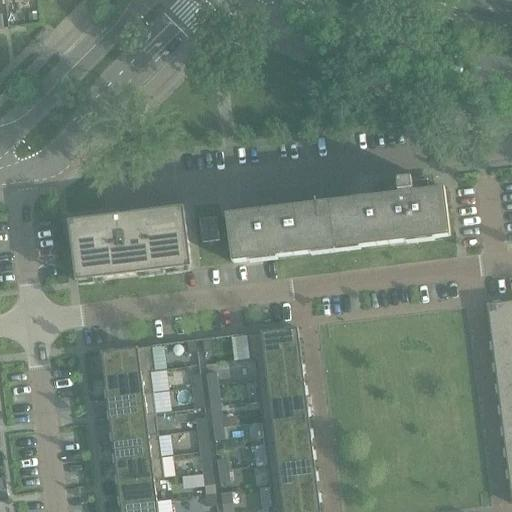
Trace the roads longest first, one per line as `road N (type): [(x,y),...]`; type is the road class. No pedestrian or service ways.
road 1 (residential): [(511,263),(35,323)]
road 2 (residential): [(108,197),(511,148)]
road 3 (residential): [(14,171),(47,167),(204,0)]
road 4 (tertiary): [(290,0),(511,83)]
road 5 (residential): [(147,0),(0,145)]
road 6 (residential): [(57,511),(35,323)]
road 7 (residential): [(35,323),(14,171)]
